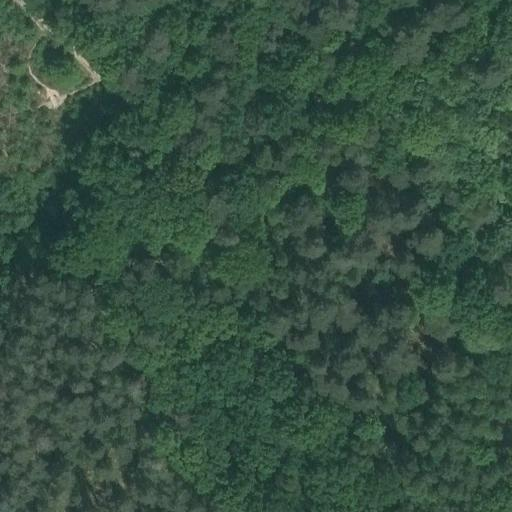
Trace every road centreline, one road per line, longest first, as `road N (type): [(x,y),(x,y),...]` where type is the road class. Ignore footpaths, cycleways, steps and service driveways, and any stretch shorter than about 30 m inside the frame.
road 1 (track): [(211,165),(0,307)]
road 2 (track): [(21,0),(211,165)]
